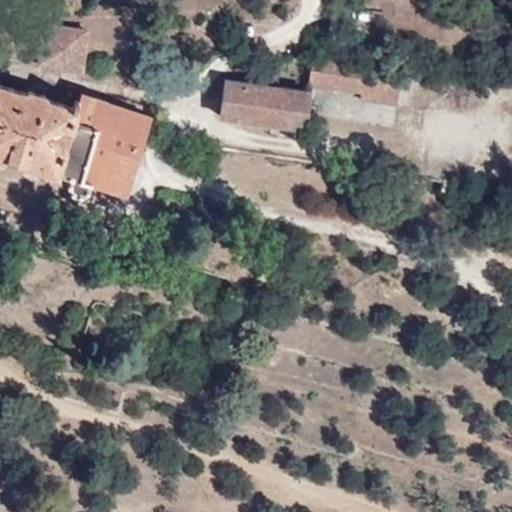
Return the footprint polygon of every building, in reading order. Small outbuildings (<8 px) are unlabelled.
[(46,26),(44,63),(86,69),(86,67),(89,29),(46,26)] [(364,92),(367,70),(315,62),(311,83),(364,92)] [(404,76),(367,70),(364,92),(363,99),(399,104),(404,76)] [(310,91),(229,81),(223,116),(305,128),(310,91)] [(151,116),(80,92),(77,101),(75,100),(73,107),(45,98),(46,96),(30,90),(29,93),(0,83),(0,155),(69,177),(68,182),(73,189),(81,192),(90,187),(98,189),(101,186),(127,195),(151,116)] [(265,304),(233,296),(229,310),(262,317),(265,304)]
